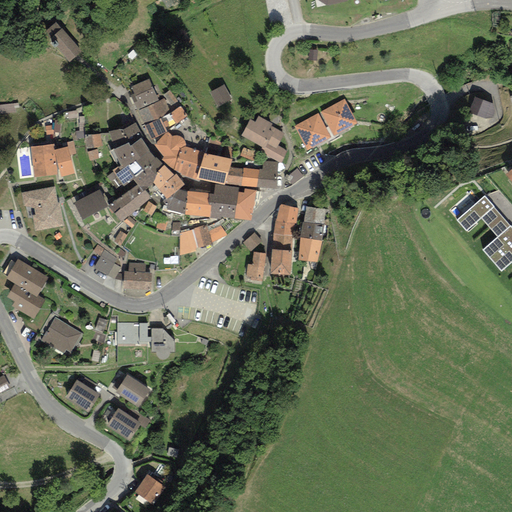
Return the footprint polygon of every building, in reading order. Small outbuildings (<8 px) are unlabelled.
[(180,0),(162,0),(168,8),(180,0)] [(44,31),(70,61),(82,49),(56,20),(44,31)] [(159,101),(149,79),(130,87),(133,94),(130,96),(137,111),(159,101)] [(223,84),(208,91),(216,108),(231,100),(223,84)] [(170,90),(163,95),(174,109),(180,104),(170,90)] [(487,101),(473,96),(467,113),(481,117),(487,101)] [(170,113),(164,99),(159,101),(137,111),(135,112),(141,126),(144,125),(144,126),(159,119),(170,113)] [(344,100),(320,112),(333,137),(357,124),(344,100)] [(19,103),(0,103),(0,114),(20,114),(19,103)] [(187,116),(180,106),(170,113),(159,119),(144,126),(151,140),(167,132),(176,125),(187,116)] [(307,151),(330,138),(317,114),(294,127),(307,151)] [(281,163),(286,152),(284,149),(278,146),(284,134),(271,126),(272,124),(258,117),(255,122),(250,120),(241,136),(262,147),(261,149),(264,150),(266,156),(281,163)] [(143,137),(135,123),(122,130),(119,130),(109,131),(113,150),(128,143),(129,146),(131,145),(140,139),(143,137)] [(46,135),(53,134),(53,130),(51,130),(51,126),(45,126),(46,135)] [(101,132),(84,134),(85,148),(102,147),(101,132)] [(161,160),(173,170),(180,149),(184,147),(185,146),(186,145),(185,143),(185,141),(183,139),(181,138),(179,136),(176,136),(174,136),(173,136),(172,136),(167,132),(154,145),(163,157),(161,160)] [(131,145),(139,158),(149,151),(140,139),(131,145)] [(67,147),(69,155),(76,154),(72,141),(66,143),(67,147)] [(134,161),(139,158),(131,145),(129,146),(128,143),(113,150),(109,152),(117,167),(112,170),(113,172),(115,175),(134,161)] [(54,144),(30,147),(34,177),(58,175),(56,163),(54,150),(54,144)] [(67,147),(54,150),(56,163),(61,177),(74,174),(69,155),(67,147)] [(180,175),(196,179),(200,167),(204,153),(184,147),(180,149),(173,170),(181,174),(180,175)] [(96,149),(87,151),(89,160),(98,158),(96,149)] [(154,158),(149,151),(139,158),(134,161),(115,175),(113,172),(106,177),(115,189),(121,185),(124,186),(133,179),(154,158)] [(200,167),(228,173),(229,167),(232,160),(204,153),(200,167)] [(157,172),(164,165),(156,157),(154,158),(133,179),(137,185),(143,192),(145,190),(153,183),(157,172)] [(276,189),(277,162),(263,161),(262,170),(258,169),(257,187),(276,189)] [(158,189),(174,175),(164,165),(157,172),(153,183),(158,189)] [(228,173),(200,167),(196,179),(224,185),(228,173)] [(242,169),(229,167),(228,173),(224,185),(240,186),(242,169)] [(258,169),(242,169),(240,186),(257,187),(258,169)] [(158,189),(166,199),(179,189),(185,184),(176,174),(174,175),(158,189)] [(234,219),(238,192),(239,187),(215,184),(213,194),(209,193),(208,203),(211,205),(210,218),(234,219)] [(122,196),(135,211),(146,202),(151,198),(145,190),(143,192),(137,185),(122,196)] [(57,203),(55,187),(21,193),(24,206),(34,208),(35,215),(32,215),(35,231),(63,226),(59,202),(57,203)] [(99,189),(73,203),(82,220),(108,206),(99,189)] [(185,215),(187,191),(179,189),(166,199),(162,202),(167,207),(167,210),(185,215)] [(234,219),(250,220),(256,191),(244,189),(243,193),(238,192),(234,219)] [(208,203),(209,193),(187,191),(185,215),(210,218),(211,205),(208,203)] [(135,211),(122,196),(108,206),(121,222),(135,211)] [(497,237),(510,226),(494,208),(484,196),(456,221),(466,232),(482,218),(497,237)] [(157,206),(148,202),(143,211),(151,216),(157,206)] [(275,221),(273,234),(292,236),(294,223),(296,223),(298,208),(280,205),(275,221)] [(325,210),(306,207),(304,221),(323,224),(325,210)] [(135,222),(129,217),(124,222),(131,229),(135,222)] [(323,224),(304,221),(300,237),(321,240),(323,224)] [(179,232),(179,253),(179,256),(195,251),(195,249),(212,244),(220,241),(214,227),(208,229),(206,225),(194,227),(194,230),(179,232)] [(490,260),(511,242),(511,228),(510,226),(497,237),(481,250),(490,260)] [(120,231),(113,241),(120,246),(127,235),(120,231)] [(254,233),(242,243),(250,252),(262,242),(254,233)] [(273,234),(272,249),(292,251),(292,236),(273,234)] [(321,240),(300,237),(298,260),(317,263),(321,240)] [(511,242),(490,260),(500,272),(511,261),(511,242)] [(100,256),(104,250),(97,245),(93,251),(100,256)] [(272,249),(270,274),(290,275),(292,251),(272,249)] [(116,259),(104,250),(100,256),(93,268),(107,276),(113,264),(116,259)] [(265,254),(254,253),(252,265),(247,264),(245,276),(251,277),(251,279),(261,281),(265,254)] [(48,278),(17,260),(6,279),(14,283),(37,297),(38,295),(48,278)] [(128,272),(124,272),(123,274),(123,281),(123,289),(150,290),(151,273),(144,272),(144,263),(129,263),(128,272)] [(120,268),(113,264),(107,276),(114,279),(117,273),(120,268)] [(123,274),(117,273),(114,279),(123,281),(123,274)] [(45,300),(38,295),(37,297),(14,283),(5,297),(13,302),(10,306),(33,319),(45,300)] [(82,334),(55,318),(42,340),(63,353),(66,350),(70,353),(82,334)] [(147,323),(117,323),(117,344),(147,344),(148,341),(151,342),(151,352),(155,352),(156,353),(156,355),(157,357),(159,359),(162,360),(164,360),(166,359),(168,357),(169,355),(169,352),(174,352),(174,340),(163,329),(147,328),(147,323)] [(127,375),(116,393),(138,408),(150,390),(127,375)] [(4,376),(0,377),(0,393),(10,388),(4,376)] [(77,381),(65,397),(88,413),(100,395),(77,381)] [(118,408),(107,426),(128,439),(139,422),(145,425),(148,420),(131,409),(127,415),(118,408)] [(165,488),(146,475),(134,492),(153,505),(165,488)]
